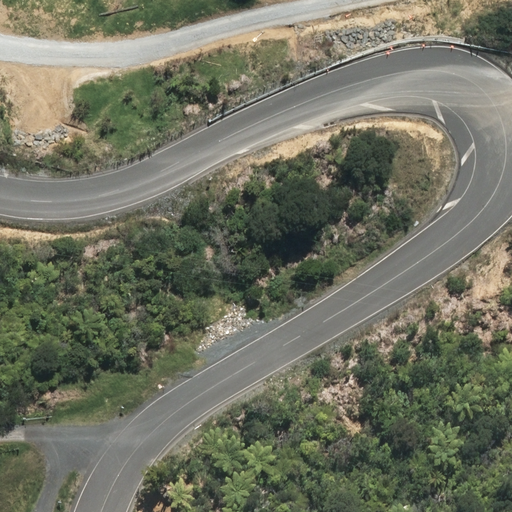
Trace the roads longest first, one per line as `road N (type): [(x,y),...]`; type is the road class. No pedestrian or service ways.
road 1 (secondary): [(0,169),(108,201),(277,87),(396,62),(511,100)]
road 2 (secondary): [(511,236),(141,419),(55,511)]
road 3 (unknown): [(0,434),(141,419)]
